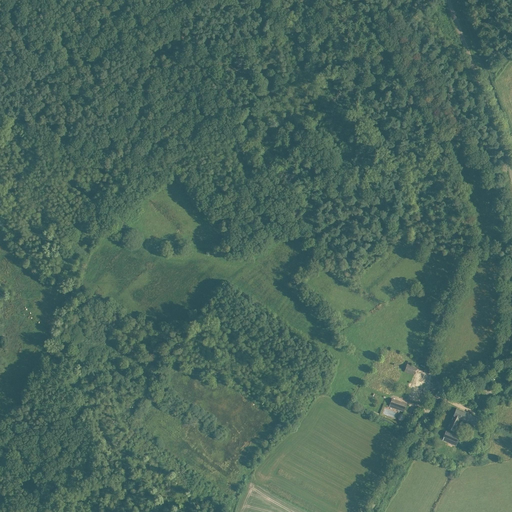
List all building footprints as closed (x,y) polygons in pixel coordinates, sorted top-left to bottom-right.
[(408,371),(415,373),(417,368),(406,365),(404,371),(408,372),(408,371)] [(408,399),(418,402),(426,377),(417,374),(408,399)] [(389,404),(405,409),(407,404),(391,398),(389,404)] [(481,418),(456,408),(447,428),(452,430),(454,430),(457,423),(467,427),(468,423),(477,426),(479,422),(481,418)] [(442,440),(456,446),(457,442),(459,437),(446,431),(443,436),(442,440)]
